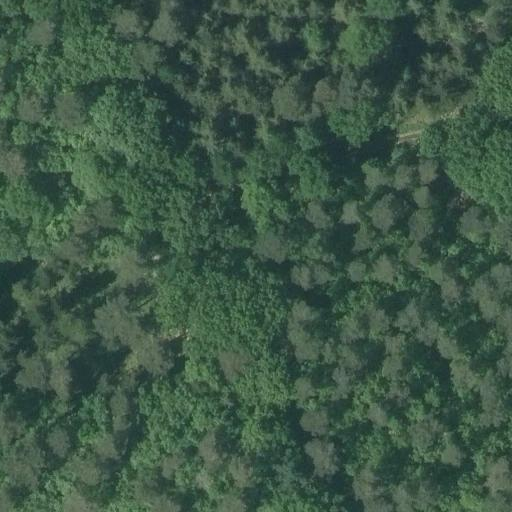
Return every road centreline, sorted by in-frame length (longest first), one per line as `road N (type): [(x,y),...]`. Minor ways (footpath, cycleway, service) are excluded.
road 1 (track): [(328,511),(190,203)]
road 2 (track): [(511,134),(422,138),(240,182),(190,203)]
road 3 (track): [(190,203),(90,0)]
